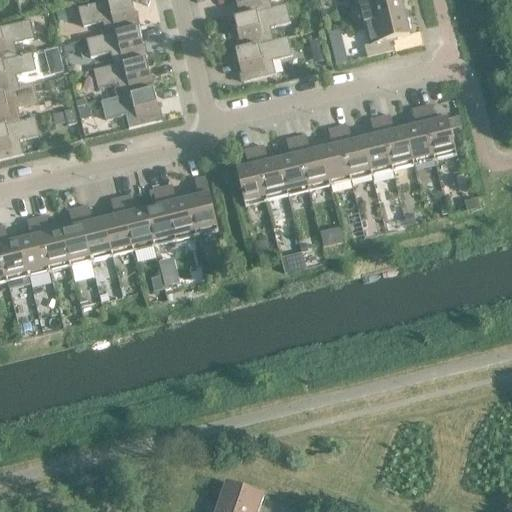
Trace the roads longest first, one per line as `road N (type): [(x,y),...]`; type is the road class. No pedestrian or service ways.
road 1 (residential): [(211,123),(433,75),(448,46),(437,0)]
road 2 (residential): [(0,189),(184,148),(211,123)]
road 3 (residential): [(211,123),(182,0)]
